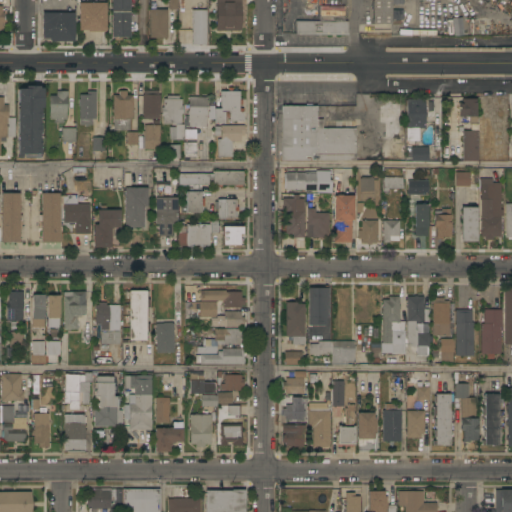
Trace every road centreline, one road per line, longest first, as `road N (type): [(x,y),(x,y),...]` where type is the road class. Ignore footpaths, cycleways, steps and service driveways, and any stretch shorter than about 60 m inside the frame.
road 1 (tertiary): [(0,62),(511,64)]
road 2 (residential): [(0,469),(511,469)]
road 3 (residential): [(0,265),(511,265)]
road 4 (residential): [(263,511),(263,87)]
road 5 (residential): [(263,87),(511,87)]
